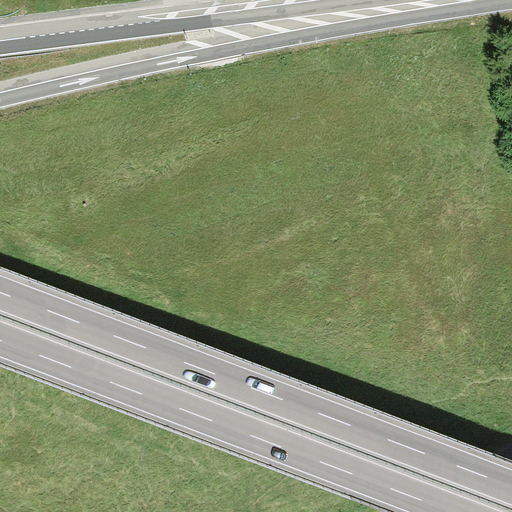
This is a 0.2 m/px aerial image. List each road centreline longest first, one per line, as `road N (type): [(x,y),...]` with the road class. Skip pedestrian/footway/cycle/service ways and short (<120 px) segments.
road 1 (motorway): [(511,487),(0,292)]
road 2 (secondary): [(0,102),(511,1)]
road 3 (motorway): [(0,340),(451,511)]
road 4 (secondary): [(354,0),(82,37)]
